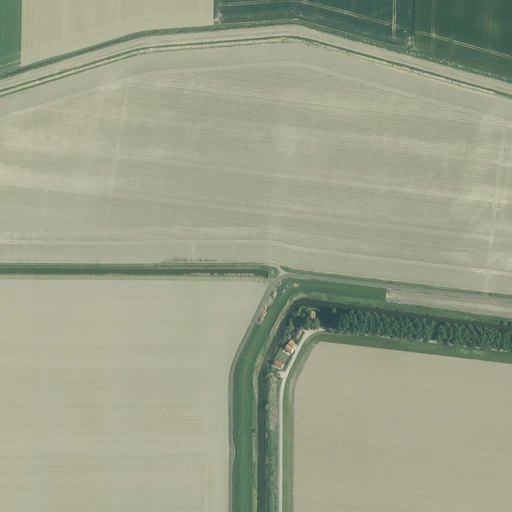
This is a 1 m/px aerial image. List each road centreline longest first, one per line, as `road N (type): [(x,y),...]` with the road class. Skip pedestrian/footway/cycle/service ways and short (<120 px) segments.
road 1 (track): [(511,88),(293,29),(150,39),(0,85)]
road 2 (residential): [(281,511),(283,382),(312,330),(511,351)]
road 3 (residential): [(288,274),(269,290),(233,369),(230,511)]
road 4 (unclassified): [(511,300),(288,274)]
road 5 (unknown): [(157,267),(266,264),(279,277)]
